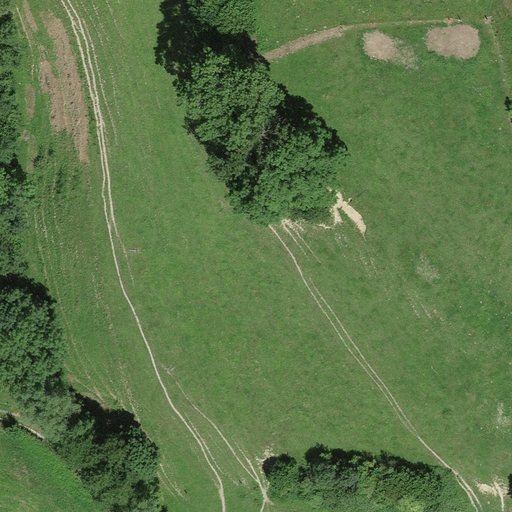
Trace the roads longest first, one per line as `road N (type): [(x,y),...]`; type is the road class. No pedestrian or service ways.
road 1 (track): [(180,0),(209,96),(267,199)]
road 2 (track): [(108,511),(50,442),(0,418)]
